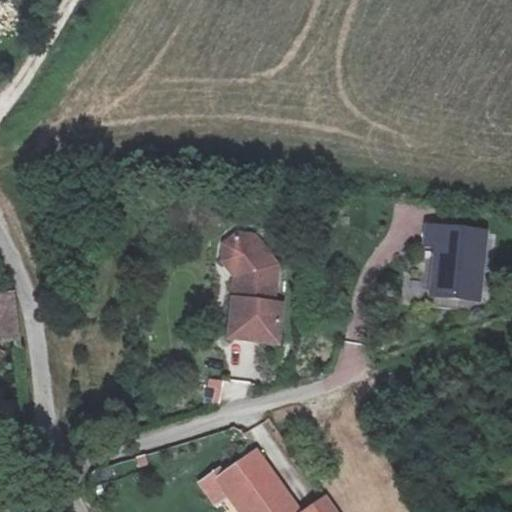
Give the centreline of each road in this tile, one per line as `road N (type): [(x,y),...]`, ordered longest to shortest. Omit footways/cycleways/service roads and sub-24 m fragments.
road 1 (unclassified): [(365,377),(53,466)]
road 2 (unclassified): [(53,466),(23,261),(0,228)]
road 3 (track): [(511,326),(365,377)]
road 4 (track): [(70,0),(0,102)]
